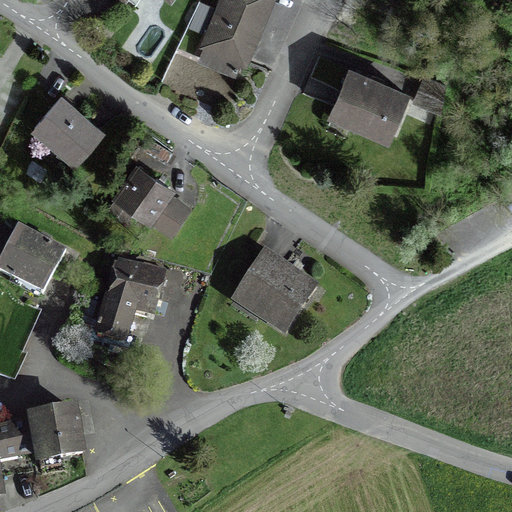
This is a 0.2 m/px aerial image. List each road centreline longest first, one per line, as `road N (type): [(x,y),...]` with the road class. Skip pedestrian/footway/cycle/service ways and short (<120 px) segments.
road 1 (residential): [(0,11),(413,298),(274,387)]
road 2 (residential): [(274,387),(164,435),(39,511)]
road 3 (residential): [(511,472),(274,387)]
